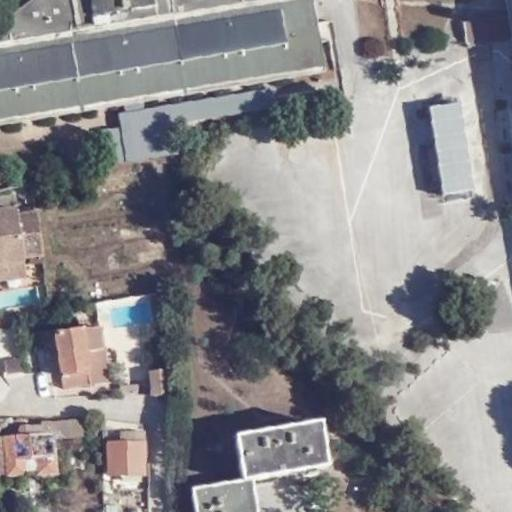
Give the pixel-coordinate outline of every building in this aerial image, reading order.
[(167,0),(67,0),(73,32),(0,44),(0,121),(16,118),(18,123),(36,120),(35,116),(124,101),(125,106),(144,102),(143,98),(243,81),(244,86),(262,83),(261,78),(322,68),(310,0),(259,0),(170,15),(167,0)] [(276,86),(119,112),(122,126),(101,129),(107,164),(161,155),(156,127),(279,107),(276,86)] [(459,102),(430,107),(444,193),(473,189),(459,102)] [(433,139),(418,140),(421,177),(436,175),(433,139)] [(0,266),(23,263),(22,257),(31,256),(41,254),(35,209),(17,212),(17,207),(0,209),(0,266)] [(123,252),(123,224),(57,226),(58,253),(123,252)] [(42,261),(41,254),(31,256),(31,263),(42,261)] [(0,279),(24,276),(23,263),(0,266),(0,279)] [(152,324),(150,298),(106,301),(108,327),(152,324)] [(56,335),(64,390),(106,383),(99,329),(86,331),(85,323),(77,325),(77,332),(56,335)] [(4,373),(20,371),(18,357),(2,359),(4,373)] [(169,394),(168,372),(148,373),(149,396),(169,394)] [(196,511),(256,511),(251,479),(325,467),(318,422),(234,436),(242,480),(192,489),(196,511)] [(18,437),(0,436),(0,474),(22,475),(21,459),(36,459),(37,475),(52,475),(53,442),(80,442),(81,427),(43,427),(43,430),(25,429),(23,430),(21,430),(20,431),(19,433),(18,437)] [(107,473),(144,474),(144,431),(123,430),(123,442),(107,442),(107,473)] [(22,475),(37,475),(36,459),(21,459),(22,475)]
